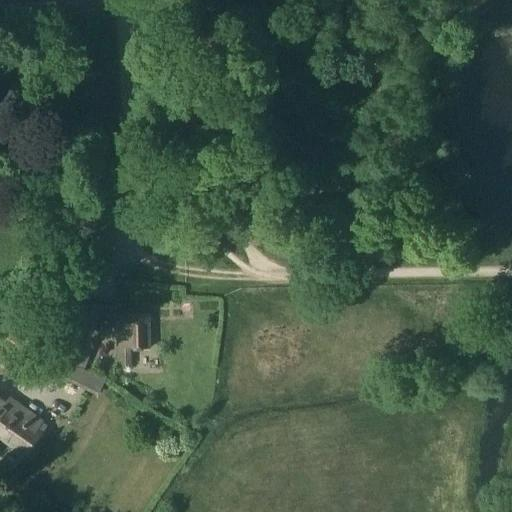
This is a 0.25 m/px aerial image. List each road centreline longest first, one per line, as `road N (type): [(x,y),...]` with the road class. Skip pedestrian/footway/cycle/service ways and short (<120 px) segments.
road 1 (track): [(281,276),(184,270),(153,257),(130,230),(126,177)]
road 2 (track): [(308,275),(176,189),(126,177)]
road 3 (track): [(511,273),(308,275)]
road 4 (track): [(126,177),(120,0)]
